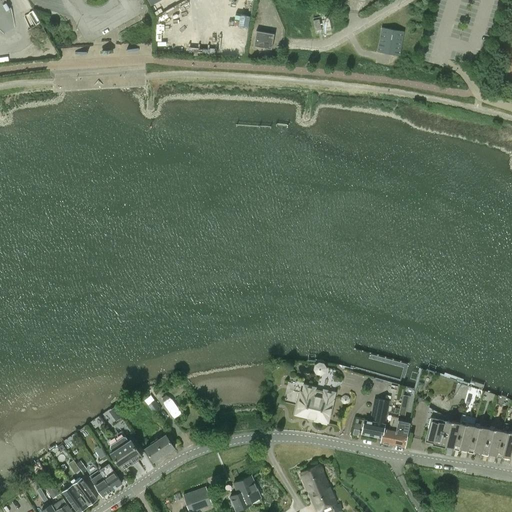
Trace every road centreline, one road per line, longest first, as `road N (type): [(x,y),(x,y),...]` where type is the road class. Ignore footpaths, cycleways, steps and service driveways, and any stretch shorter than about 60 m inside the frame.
road 1 (tertiary): [(511,473),(282,433),(197,449),(142,480)]
road 2 (unclassified): [(283,41),(322,44),(398,0)]
